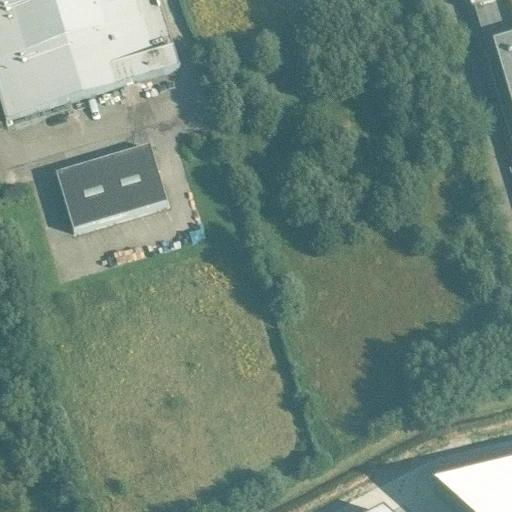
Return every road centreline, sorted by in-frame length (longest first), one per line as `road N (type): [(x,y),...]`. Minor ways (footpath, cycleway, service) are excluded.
road 1 (unknown): [(0,120),(28,147),(198,95),(206,72),(183,0)]
road 2 (track): [(313,511),(441,444),(511,426)]
road 3 (unknown): [(511,167),(461,0)]
